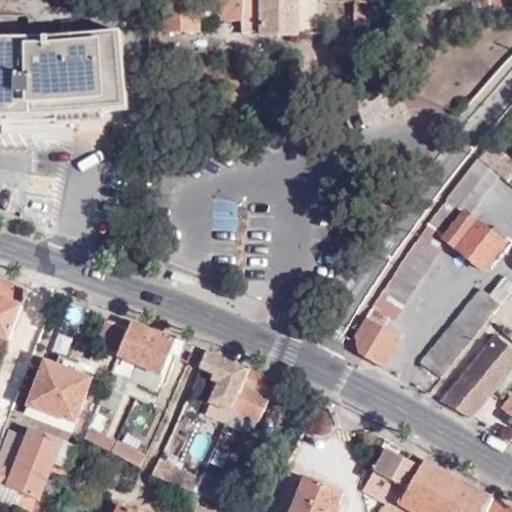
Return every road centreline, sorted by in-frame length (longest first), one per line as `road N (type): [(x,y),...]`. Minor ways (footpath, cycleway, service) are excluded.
road 1 (residential): [(511,91),(432,186),(311,363)]
road 2 (secondary): [(311,363),(0,244)]
road 3 (secondary): [(511,470),(311,363)]
road 4 (unknown): [(354,386),(340,422),(355,511)]
